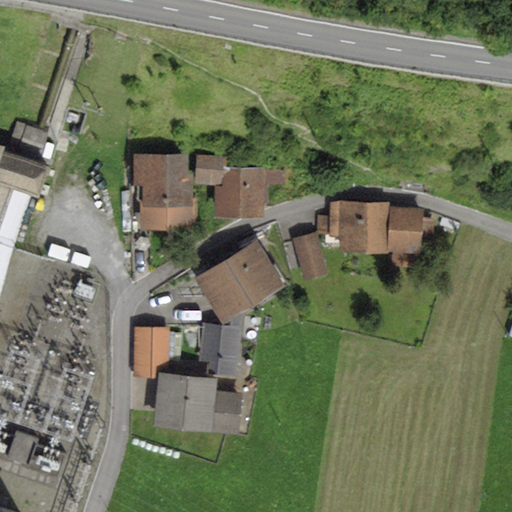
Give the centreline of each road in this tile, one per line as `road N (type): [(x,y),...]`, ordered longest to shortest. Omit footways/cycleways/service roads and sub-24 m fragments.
road 1 (residential): [(94,511),(117,443),(122,317),(148,283),(229,233),(354,193),(407,195),(511,233)]
road 2 (tertiary): [(511,66),(125,0)]
